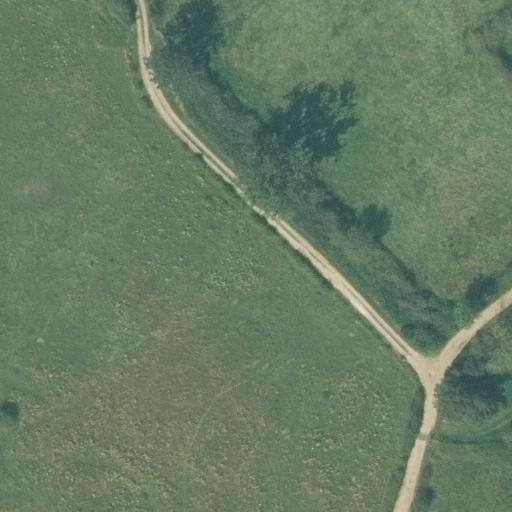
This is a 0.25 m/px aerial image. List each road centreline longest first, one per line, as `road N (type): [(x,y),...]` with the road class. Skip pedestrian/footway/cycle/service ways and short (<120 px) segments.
road 1 (track): [(438,381),(157,110),(144,83),(135,0)]
road 2 (track): [(400,511),(444,367),(511,297)]
